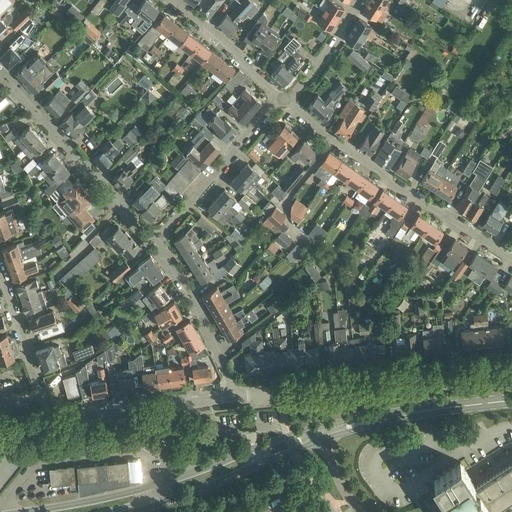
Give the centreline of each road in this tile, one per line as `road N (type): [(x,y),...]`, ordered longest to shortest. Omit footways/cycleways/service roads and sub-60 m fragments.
road 1 (tertiary): [(321,429),(134,492),(27,511)]
road 2 (residential): [(233,397),(358,384),(390,391),(511,368)]
road 3 (residential): [(511,255),(338,145),(285,101)]
road 4 (residential): [(0,74),(151,243)]
road 5 (tertiary): [(128,511),(324,439)]
road 6 (residential): [(151,243),(285,101)]
road 7 (residential): [(52,420),(233,397)]
road 8 (residential): [(151,243),(212,336),(233,397)]
road 9 (residential): [(52,420),(0,273)]
road 10 (residential): [(285,101),(167,0)]
road 11 (residential): [(285,101),(313,74),(359,0)]
